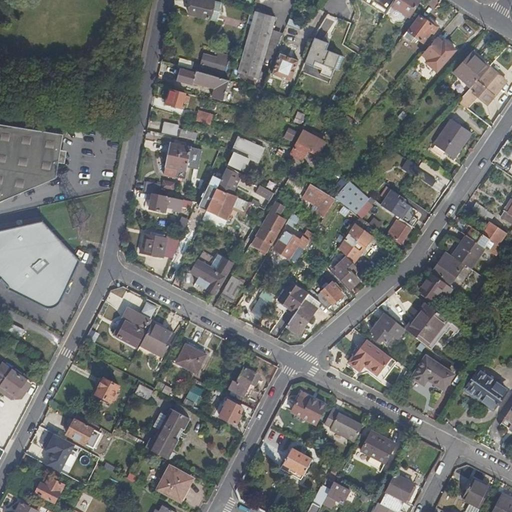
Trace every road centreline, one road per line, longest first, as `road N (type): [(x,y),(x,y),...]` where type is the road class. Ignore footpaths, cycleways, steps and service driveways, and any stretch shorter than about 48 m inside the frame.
road 1 (residential): [(511,114),(419,253),(296,363)]
road 2 (residential): [(164,0),(109,269)]
road 3 (residential): [(109,269),(0,479)]
road 4 (residential): [(109,269),(296,363)]
road 5 (residential): [(296,363),(451,441)]
road 6 (residential): [(220,500),(296,363)]
